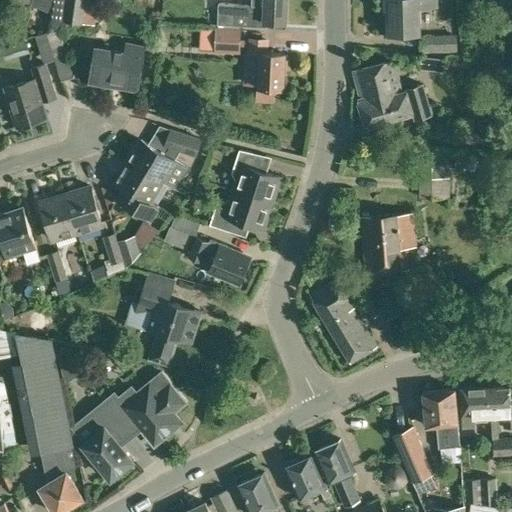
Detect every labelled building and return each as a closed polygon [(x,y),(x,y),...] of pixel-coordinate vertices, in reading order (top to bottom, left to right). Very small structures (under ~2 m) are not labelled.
[(85,0),(34,0),(34,6),(39,7),(51,13),(50,18),(62,20),(83,22),(86,1),(85,0)] [(95,0),(90,0),(86,1),(83,22),(83,23),(90,24),(92,6),(94,6),(95,0)] [(264,25),(264,21),(285,22),(286,0),(252,0),(252,4),(232,3),(231,24),(264,25)] [(382,0),(384,35),(397,34),(397,32),(421,32),(420,6),(436,5),(436,0),(382,0)] [(47,32),(54,59),(55,59),(62,80),(74,76),(59,28),(47,32)] [(240,52),(240,29),(217,28),(216,51),(240,52)] [(47,62),(54,59),(47,32),(36,36),(44,63),(31,67),(35,78),(5,87),(17,127),(48,117),(43,102),(57,97),(47,62)] [(422,55),(445,55),(445,35),(421,34),(422,55)] [(271,101),(272,88),(282,88),(282,87),(287,87),(287,75),(283,75),(284,54),(264,53),(265,40),(250,40),(249,52),(246,52),(244,85),(258,86),(257,100),(271,101)] [(136,89),(144,46),(125,43),(124,52),(95,47),(89,81),(136,89)] [(402,91),(393,58),(352,69),(360,99),(358,100),(365,126),(411,114),(413,119),(430,114),(422,83),(406,88),(406,90),(402,91)] [(170,147),(164,156),(141,140),(128,161),(161,182),(162,181),(174,188),(187,168),(175,161),(181,150),(185,152),(194,155),(199,138),(169,128),(164,145),(170,147)] [(271,203),(279,177),(246,166),(251,152),(238,149),(230,173),(233,179),(236,180),(232,190),(271,203)] [(476,169),(476,150),(432,149),(432,177),(419,177),(419,197),(451,198),(451,178),(450,178),(450,168),(476,169)] [(149,201),(161,182),(128,161),(115,181),(138,196),(131,207),(151,219),(158,207),(149,201)] [(77,232),(95,226),(101,224),(89,184),(65,192),(77,232)] [(262,229),(271,203),(232,190),(230,198),(219,203),(215,202),(208,225),(225,230),(229,218),(262,229)] [(52,240),(77,232),(65,192),(39,200),(52,240)] [(24,220),(20,206),(0,212),(0,242),(4,256),(23,250),(27,262),(40,258),(27,219),(24,220)] [(365,272),(407,270),(405,247),(414,247),(412,213),(361,216),(365,272)] [(117,245),(119,244),(115,232),(103,236),(108,251),(110,258),(104,259),(109,275),(126,268),(124,260),(122,260),(117,245)] [(215,251),(205,247),(208,242),(195,236),(186,257),(200,263),(201,261),(210,265),(207,271),(239,284),(245,269),(243,268),(247,258),(230,251),(231,249),(218,244),(215,251)] [(122,260),(124,260),(139,255),(134,240),(119,244),(117,245),(122,260)] [(67,281),(66,278),(68,277),(59,249),(47,253),(60,295),(73,292),(70,281),(67,281)] [(356,315),(334,279),(309,294),(349,362),(375,346),(362,325),(372,319),(365,309),(356,315)] [(172,352),(176,337),(190,341),(195,323),(190,322),(193,309),(165,301),(169,287),(146,280),(139,304),(134,302),(128,324),(158,332),(154,347),(172,352)] [(72,447),(75,446),(53,338),(15,331),(22,362),(12,363),(22,413),(23,413),(31,454),(38,453),(72,447)] [(62,349),(72,361),(79,356),(69,344),(62,349)] [(110,397),(105,401),(121,421),(129,414),(154,445),(168,433),(165,429),(178,418),(173,412),(185,402),(169,383),(158,393),(149,383),(136,393),(131,388),(114,402),(110,397)] [(496,419),(497,419),(503,419),(503,428),(511,427),(511,413),(510,387),(502,387),(502,386),(489,387),(491,416),(496,415),(496,419)] [(499,437),(497,419),(496,419),(496,415),(491,416),(489,387),(460,388),(462,417),(462,428),(475,427),(474,416),(485,416),(486,437),(493,437),(493,439),(497,438),(497,437),(499,437)] [(438,448),(460,446),(458,422),(459,422),(455,388),(423,392),(426,426),(433,425),(433,435),(437,435),(438,448)] [(111,429),(121,421),(105,401),(84,418),(97,433),(82,445),(90,454),(86,458),(97,472),(102,468),(110,478),(117,472),(118,473),(133,460),(117,442),(120,439),(111,429)] [(434,472),(414,425),(393,434),(413,481),(414,481),(434,472)] [(493,439),(494,455),(511,453),(511,436),(499,437),(497,437),(497,438),(493,439)] [(361,500),(350,472),(355,470),(341,438),(314,450),(329,482),(333,480),(345,506),(361,500)] [(47,482),(38,488),(53,511),(57,511),(80,498),(64,472),(75,465),(72,447),(38,453),(41,472),(47,482)] [(6,450),(4,450),(1,450),(1,474),(9,490),(14,488),(7,474),(6,459),(6,450)] [(326,486),(312,453),(285,465),(299,497),(320,488),(325,501),(332,498),(331,495),(327,485),(326,486)] [(281,511),(278,504),(264,472),(237,484),(249,511),(259,511),(266,509),(267,511),(281,511)] [(482,504),(498,503),(496,477),(464,478),(465,501),(482,502),(482,504)] [(205,501),(183,511),(238,511),(227,488),(211,497),(213,502),(207,505),(205,501)] [(385,511),(380,497),(344,511),(385,511)] [(506,511),(506,508),(470,503),(469,511),(506,511)]
